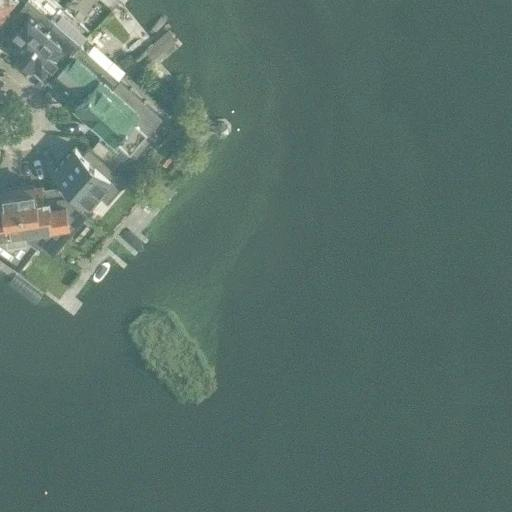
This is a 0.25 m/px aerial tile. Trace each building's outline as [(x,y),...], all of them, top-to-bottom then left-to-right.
[(0,23),(1,25),(22,0),(9,0),(0,11),(0,23)] [(0,0),(0,11),(9,0),(0,0)] [(34,5),(28,0),(22,0),(1,25),(9,31),(31,7),(32,7),(34,5)] [(31,7),(9,31),(9,32),(4,38),(12,45),(11,49),(18,54),(21,53),(22,54),(49,23),(32,7),(31,7)] [(64,7),(49,23),(22,54),(24,56),(23,59),(30,65),(33,64),(40,71),(60,49),(68,57),(76,49),(92,32),(64,7)] [(96,41),(91,47),(120,72),(125,67),(96,41)] [(60,49),(40,71),(49,78),(68,57),(60,49)] [(49,78),(76,102),(88,113),(112,85),(101,75),(102,73),(76,49),(68,57),(49,78)] [(112,85),(88,113),(130,150),(147,131),(131,117),(139,108),(112,85)] [(100,135),(91,146),(103,156),(114,166),(123,156),(100,135)] [(71,184),(65,191),(64,192),(73,200),(82,207),(96,190),(100,194),(102,195),(104,196),(105,196),(107,196),(109,196),(110,196),(112,195),(113,194),(115,193),(116,191),(116,190),(117,188),(117,186),(117,185),(116,183),(116,181),(115,180),(113,179),(96,164),(103,156),(91,146),(90,144),(83,152),(76,146),(55,170),(71,184)] [(35,183),(19,185),(26,234),(37,242),(52,222),(53,222),(64,221),(62,208),(65,208),(73,200),(64,192),(65,191),(57,185),(48,194),(45,195),(44,187),(36,188),(35,183)] [(26,234),(19,185),(2,188),(2,193),(0,193),(0,240),(14,251),(26,234)]
